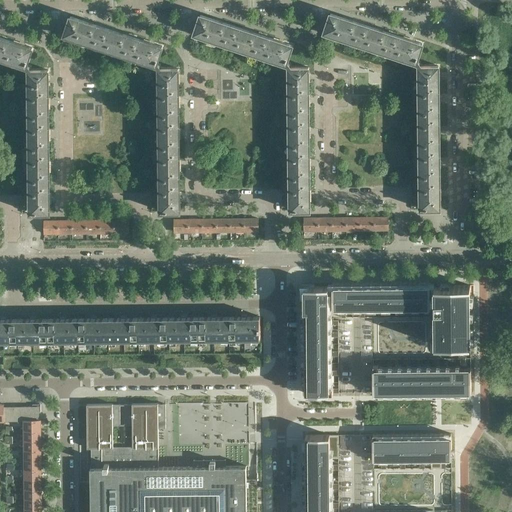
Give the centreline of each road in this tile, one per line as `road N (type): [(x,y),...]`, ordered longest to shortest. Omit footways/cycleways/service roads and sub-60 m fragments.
road 1 (residential): [(0,7),(434,0)]
road 2 (residential): [(279,302),(13,305),(11,263)]
road 3 (unclassified): [(463,257),(453,5)]
road 4 (residential): [(402,257),(396,196),(335,196),(327,188),(329,73)]
road 5 (residential): [(140,261),(134,197),(79,198),(67,189),(67,77)]
road 6 (residential): [(276,259),(267,200),(202,194),(199,77)]
road 7 (residential): [(280,379),(64,383)]
road 8 (residential): [(140,261),(276,259)]
road 9 (residential): [(11,263),(140,261)]
road 10 (residential): [(67,511),(64,383)]
road 11 (residential): [(276,259),(402,257)]
